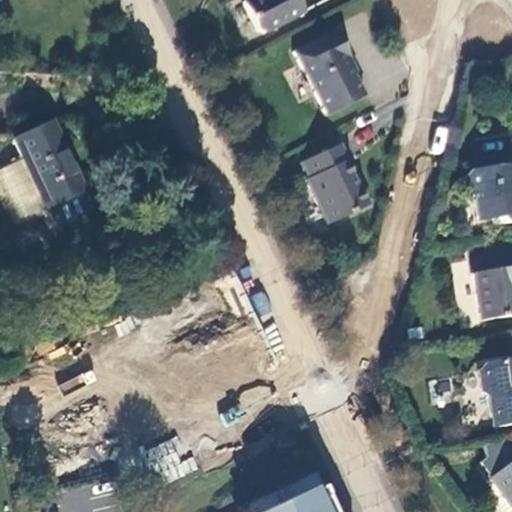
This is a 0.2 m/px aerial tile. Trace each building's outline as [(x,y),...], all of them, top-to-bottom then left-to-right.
[(248,0),(242,3),(256,31),(264,34),(304,14),(296,0),(248,0)] [(335,31),(292,52),(324,116),(362,97),(343,60),(347,57),(335,31)] [(22,161),(0,171),(0,184),(18,222),(45,209),(52,223),(59,225),(86,211),(89,204),(50,124),(13,142),(22,161)] [(339,144),(299,162),(307,177),(305,178),(324,224),(366,205),(356,184),(353,185),(343,162),(347,160),(339,144)] [(509,165),(465,173),(460,179),(463,195),(468,200),(471,225),(494,221),(499,225),(511,223),(511,188),(509,165)] [(487,249),(488,266),(504,266),(503,249),(487,249)] [(511,266),(470,273),(477,320),(511,315),(511,266)] [(260,334),(93,404),(113,451),(217,405),(218,408),(258,391),(258,393),(283,383),(260,334)] [(511,358),(482,363),(476,370),(479,389),(486,393),(491,428),(511,424),(511,358)] [(511,438),(481,443),(483,457),(477,462),(488,476),(511,457),(511,438)] [(511,457),(488,476),(511,507),(511,457)] [(130,470),(147,482),(155,469),(138,458),(130,470)] [(283,489),(288,498),(321,482),(316,473),(283,489)] [(342,511),(329,483),(265,511),(342,511)]
